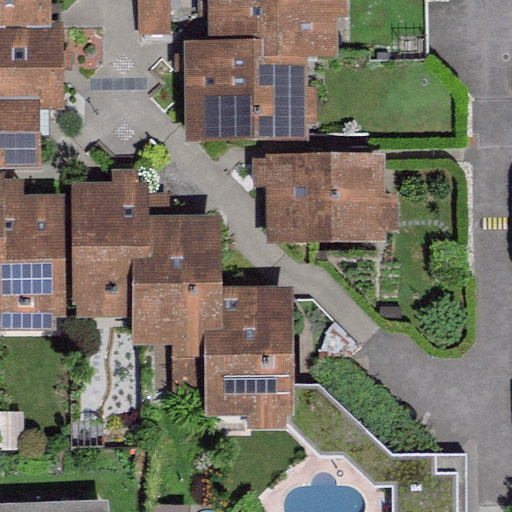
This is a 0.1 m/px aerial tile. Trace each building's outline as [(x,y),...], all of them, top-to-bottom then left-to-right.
[(49,0),(0,0),(0,28),(49,28),(49,22),(49,0)] [(168,0),(137,0),(138,33),(169,32),(168,0)] [(204,0),(205,42),(260,42),(260,59),(305,59),(335,59),(335,19),(345,19),(344,0),(204,0)] [(49,28),(0,28),(0,100),(39,100),(39,112),(63,112),(61,22),(49,22),(49,28)] [(305,142),(305,59),(260,59),(260,42),(205,42),(182,42),(182,142),(305,142)] [(39,112),(39,100),(0,100),(0,171),(38,171),(39,112)] [(384,154),(263,154),(263,160),(251,160),(251,188),(266,188),(266,244),(382,244),(382,233),(396,233),(396,197),(384,197),(384,154)] [(109,181),(68,182),(70,318),(131,317),(130,261),(147,260),(147,218),(146,183),(134,184),(134,170),(109,171),(109,181)] [(3,173),(0,173),(0,239),(3,239),(2,196),(22,196),(22,182),(3,182),(3,173)] [(55,319),(64,319),(63,195),(22,196),(2,196),(3,239),(0,239),(0,333),(55,332),(55,319)] [(218,217),(147,218),(147,260),(130,261),(131,317),(131,346),(171,346),(172,389),(204,389),(203,332),(220,332),(219,290),(218,217)] [(289,287),(219,290),(220,332),(203,332),(204,389),(205,414),(248,413),(249,431),(284,430),(284,425),(284,416),(293,416),(292,386),(289,287)] [(318,386),(292,386),(293,416),(284,416),(284,425),(317,458),(339,457),(372,487),(391,487),(391,511),(464,511),(464,456),(390,457),(318,386)] [(104,511),(105,503),(0,505),(0,511),(104,511)]
